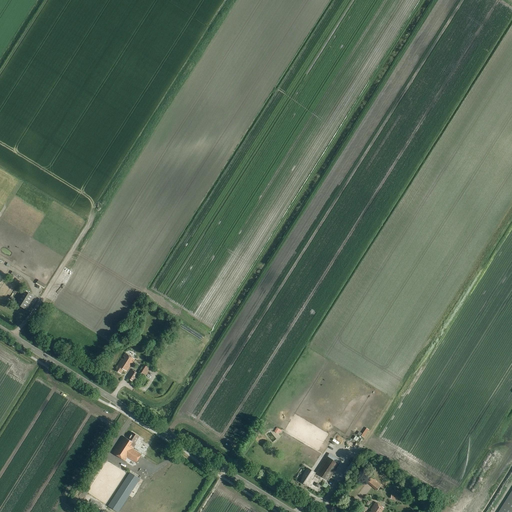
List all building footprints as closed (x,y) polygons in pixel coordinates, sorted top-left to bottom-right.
[(27,311),(35,297),(22,290),(14,303),(27,311)] [(125,353),(123,356),(124,357),(123,360),(122,359),(117,366),(119,367),(116,371),(121,374),(124,370),(127,372),(135,359),(125,353)] [(146,376),(150,369),(144,365),(139,372),(146,376)] [(134,382),(138,374),(132,370),(128,378),(134,382)] [(135,444),(139,437),(132,432),(128,439),(124,437),(113,453),(125,461),(127,457),(136,463),(141,455),(133,449),(136,444),(135,444)] [(328,453),(326,456),(339,464),(341,461),(328,453)] [(328,481),(339,464),(326,456),(315,473),(328,481)] [(306,486),(315,473),(308,469),(302,477),(303,478),(301,482),(306,486)] [(116,511),(118,511),(140,480),(129,473),(107,506),(116,511)] [(382,485),(372,477),(370,479),(369,477),(365,481),(377,491),(382,485)] [(404,500),(404,491),(392,490),(391,499),(404,500)] [(414,498),(416,496),(410,491),(408,494),(409,494),(407,496),(412,500),(414,498)] [(511,511),(511,491),(498,511),(511,511)] [(380,511),(384,508),(375,502),(371,510),(369,511),(380,511)]
